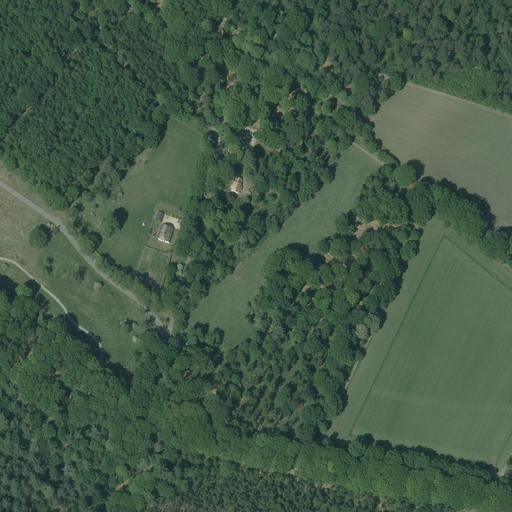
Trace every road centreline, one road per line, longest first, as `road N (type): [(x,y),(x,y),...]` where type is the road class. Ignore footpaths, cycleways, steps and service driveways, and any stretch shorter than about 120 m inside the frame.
road 1 (unclassified): [(511,502),(144,426),(167,328)]
road 2 (unclassified): [(175,299),(217,136),(68,0)]
road 3 (unknown): [(233,82),(251,33),(361,121),(385,153)]
road 4 (track): [(385,153),(307,117),(227,100),(233,82)]
road 5 (unclassified): [(0,183),(59,225),(139,303)]
road 6 (unknown): [(511,267),(424,198),(417,179),(385,153)]
road 7 (unknown): [(233,82),(125,0)]
